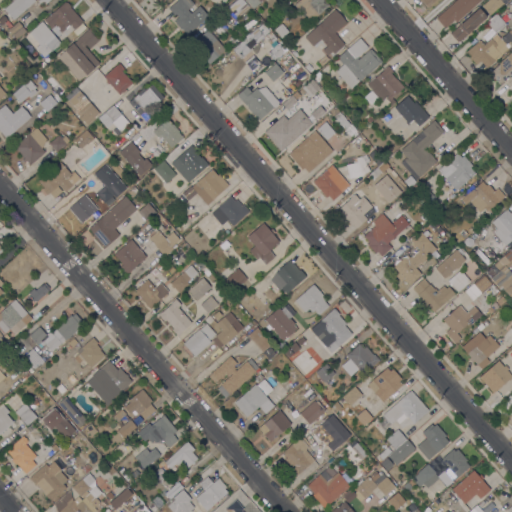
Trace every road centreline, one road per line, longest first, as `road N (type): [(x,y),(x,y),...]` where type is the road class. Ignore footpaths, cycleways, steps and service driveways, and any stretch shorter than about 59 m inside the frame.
road 1 (residential): [(511,468),(103,0)]
road 2 (residential): [(287,511),(0,182)]
road 3 (residential): [(511,149),(381,0)]
